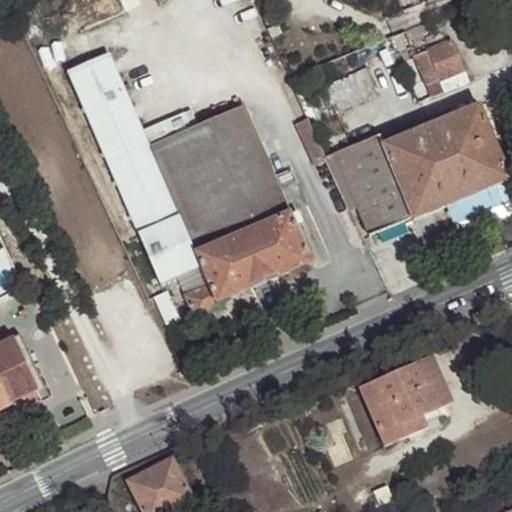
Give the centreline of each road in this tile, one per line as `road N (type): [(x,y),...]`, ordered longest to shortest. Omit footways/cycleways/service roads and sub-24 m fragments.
road 1 (tertiary): [(145,437),(511,264)]
road 2 (residential): [(0,126),(145,437)]
road 3 (unknown): [(397,318),(254,72)]
road 4 (tertiary): [(0,508),(145,437)]
road 5 (unknown): [(329,0),(266,14),(245,39),(254,72)]
